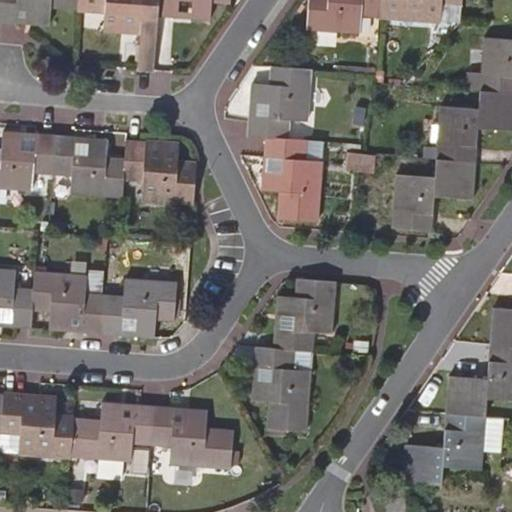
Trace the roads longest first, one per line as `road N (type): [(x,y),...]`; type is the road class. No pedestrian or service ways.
road 1 (residential): [(259,256),(203,345),(170,370),(0,358)]
road 2 (residential): [(317,511),(325,487),(455,297)]
road 3 (residential): [(259,256),(402,270),(455,297)]
road 4 (residential): [(189,110),(45,99),(1,83)]
road 5 (residential): [(189,110),(259,256)]
road 6 (residential): [(189,110),(263,0)]
